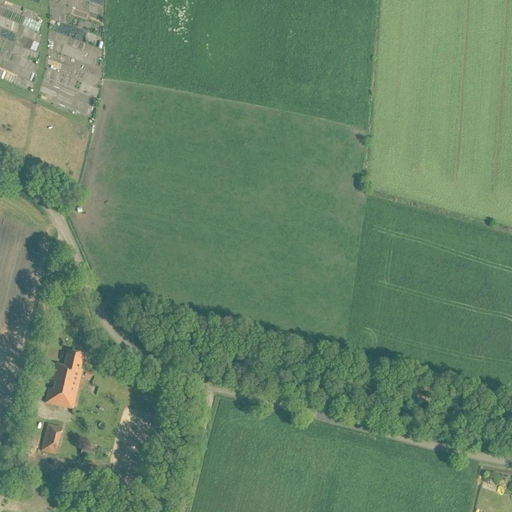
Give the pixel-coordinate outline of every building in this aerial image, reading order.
[(28,35),(28,31),(29,31),(29,25),(19,24),(18,29),(24,29),(24,35),(28,35)] [(80,378),(82,372),(80,371),(83,356),(67,352),(64,367),(54,364),(45,404),(73,410),(80,378)] [(46,364),(39,362),(36,376),(43,378),(46,364)] [(92,375),(82,372),(80,378),(84,379),(84,378),(90,380),(92,375)] [(62,428),(47,425),(40,452),(55,456),(62,428)] [(96,448),(83,445),(80,455),(93,458),(96,448)]
